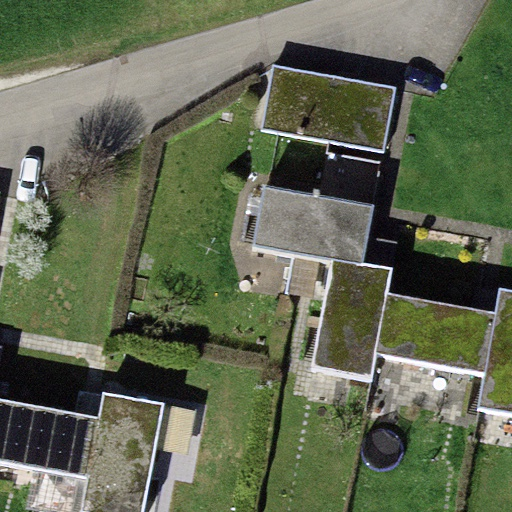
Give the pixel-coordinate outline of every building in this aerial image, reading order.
[(278,73),(264,142),(376,165),(390,96),(278,73)] [(267,201),(256,257),(335,273),(369,280),(380,223),(267,201)] [(369,280),(335,273),(314,378),(372,389),(377,364),(388,308),(393,285),(369,280)] [(511,303),(504,302),(498,330),(487,386),(481,416),(511,422),(511,303)] [(498,330),(388,308),(377,364),(487,386),(498,330)] [(145,511),(164,419),(102,406),(96,434),(85,490),(80,511),(145,511)] [(96,434),(0,414),(0,472),(85,490),(96,434)]
